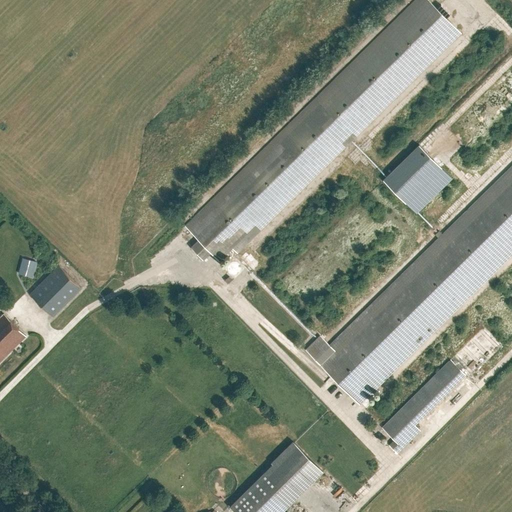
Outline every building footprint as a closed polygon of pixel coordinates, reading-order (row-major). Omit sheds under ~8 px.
[(237,254),(354,139),(461,34),(427,0),(415,0),(185,226),(199,240),(191,247),(203,260),(211,252),(219,261),(232,249),(237,254)] [(439,170),(417,148),(383,180),(405,203),(439,170)] [(320,336),(306,350),(335,379),(359,403),(511,252),(511,168),(331,346),(320,336)] [(52,317),(81,289),(58,266),(30,294),(52,317)] [(0,361),(25,337),(3,315),(0,317),(0,361)] [(397,453),(420,430),(415,425),(465,375),(458,367),(450,359),(382,427),(390,435),(394,440),(389,445),(397,453)] [(281,511),(323,472),(305,454),(294,443),(230,507),(234,511),(281,511)]
